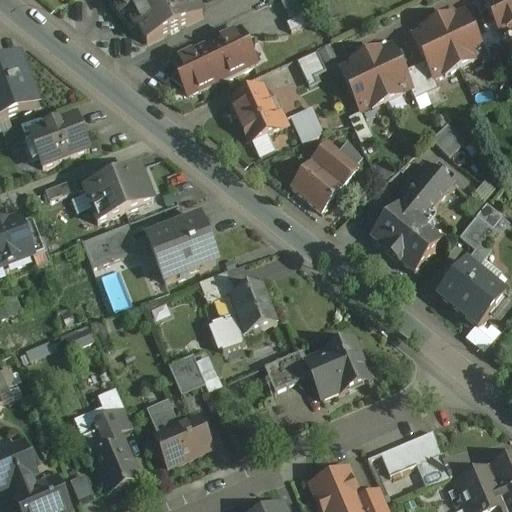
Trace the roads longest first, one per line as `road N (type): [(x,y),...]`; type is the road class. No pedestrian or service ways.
road 1 (tertiary): [(25,17),(470,378)]
road 2 (residential): [(470,378),(169,511)]
